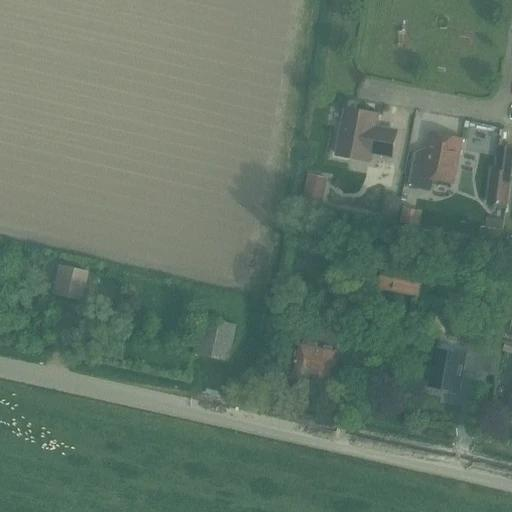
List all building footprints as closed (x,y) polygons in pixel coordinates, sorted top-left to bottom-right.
[(371,152),(392,157),(397,131),(376,127),(378,115),(346,108),(337,155),(369,161),(371,152)] [(427,155),(416,153),(409,188),(432,192),(434,181),(453,184),(462,139),(432,133),(427,155)] [(492,170),(488,202),(506,204),(511,157),(511,147),(499,146),(496,170),(492,170)] [(305,195),(304,200),(322,204),(323,199),(328,177),(309,173),(305,195)] [(403,209),(400,225),(419,228),(422,212),(403,209)] [(479,237),(501,241),(501,239),(503,230),(504,230),(505,223),(505,221),(504,221),(500,220),(488,218),(486,228),(481,227),(479,237)] [(379,289),(421,297),(426,268),(384,261),(379,289)] [(58,267),(52,294),(80,301),(86,273),(58,267)] [(228,361),(235,325),(200,318),(192,354),(228,361)] [(492,324),(489,335),(500,337),(502,326),(492,324)] [(339,332),(326,330),(303,325),(301,340),(299,339),(293,372),(296,373),(299,377),(306,378),(310,375),(332,380),(339,347),(336,346),(339,332)] [(435,349),(429,386),(445,389),(444,391),(454,394),(455,391),(460,392),(465,369),(477,371),(481,346),(466,344),(464,354),(436,349),(435,349)]
